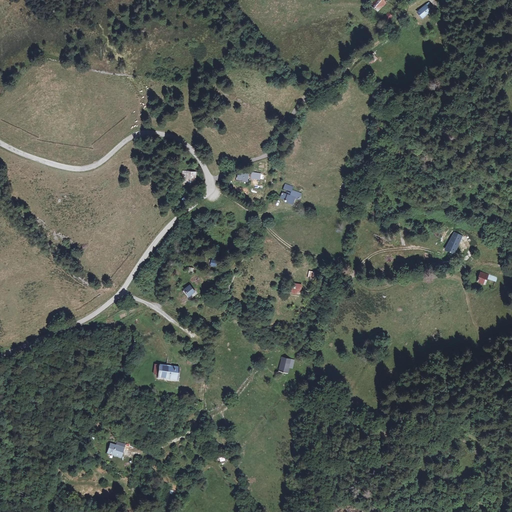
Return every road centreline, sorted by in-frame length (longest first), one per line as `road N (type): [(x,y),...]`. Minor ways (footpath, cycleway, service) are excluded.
road 1 (tertiary): [(0,361),(82,327),(212,186),(190,147),(154,132),(127,138),(81,169),(0,142)]
road 2 (track): [(212,186),(259,215),(283,243),(326,257),(370,287),(462,282),(480,341),(449,393),(453,418),(511,475)]
road 3 (track): [(197,425),(202,348),(152,305)]
